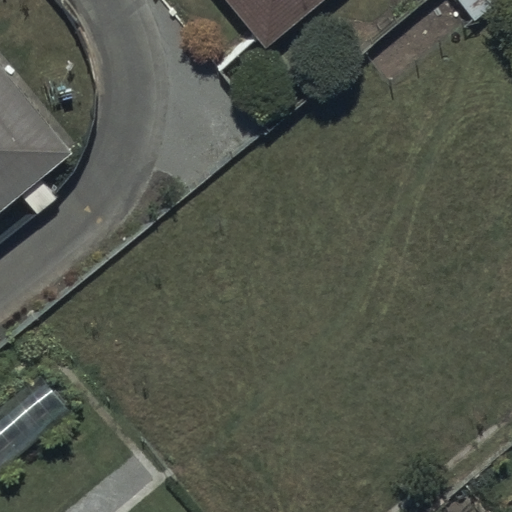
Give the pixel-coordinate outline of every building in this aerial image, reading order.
[(292,0),(234,0),(258,28),(292,0)] [(0,187),(64,134),(0,57),(0,187)] [(511,349),(511,226),(427,293),(487,369),(511,349)] [(0,466),(71,407),(40,369),(0,402),(0,466)] [(511,511),(511,497),(494,511),(511,511)]
